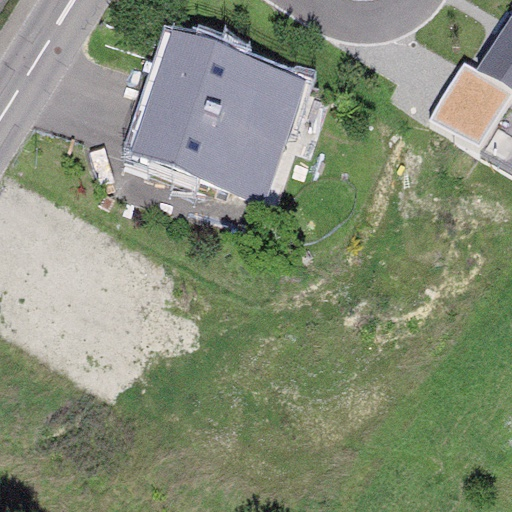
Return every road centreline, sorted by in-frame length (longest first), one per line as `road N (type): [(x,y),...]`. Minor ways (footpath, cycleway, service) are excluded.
road 1 (tertiary): [(77,0),(0,124)]
road 2 (residential): [(307,0),(361,23),(395,17),(418,0)]
